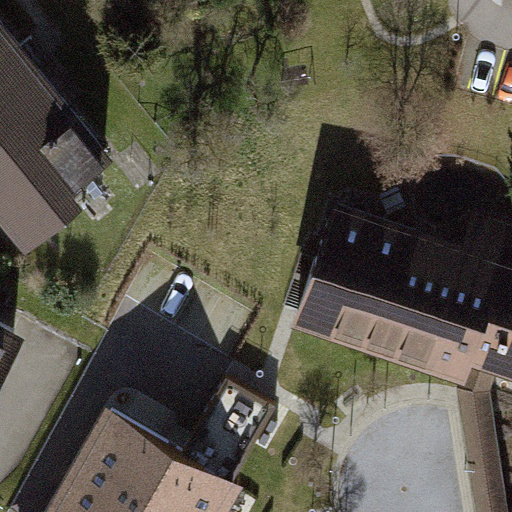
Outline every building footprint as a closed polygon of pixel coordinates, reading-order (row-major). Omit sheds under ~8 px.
[(0,24),(0,214),(41,260),(136,176),(0,24)] [(296,320),(461,375),(467,377),(473,361),(496,369),(511,374),(511,223),(478,212),(467,245),(336,201),(296,320)] [(0,327),(0,454),(8,458),(58,356),(0,327)] [(511,511),(511,386),(496,369),(473,361),(467,377),(461,375),(457,389),(456,391),(475,511),(511,511)] [(115,419),(65,511),(244,511),(281,444),(220,412),(194,461),(115,419)]
